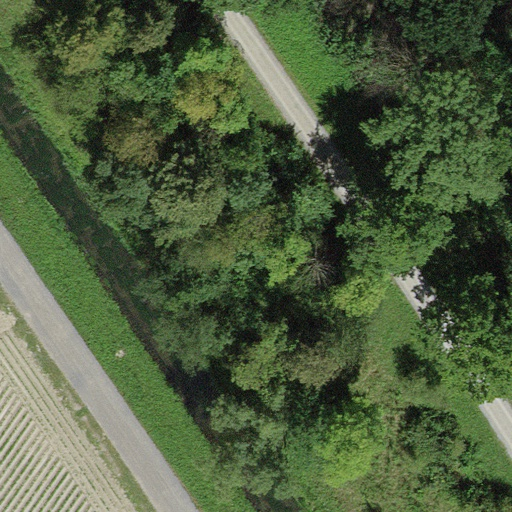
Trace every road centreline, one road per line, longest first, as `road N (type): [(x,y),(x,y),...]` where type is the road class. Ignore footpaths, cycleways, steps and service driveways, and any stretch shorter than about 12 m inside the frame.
road 1 (track): [(238,0),(511,437)]
road 2 (track): [(168,511),(0,257)]
